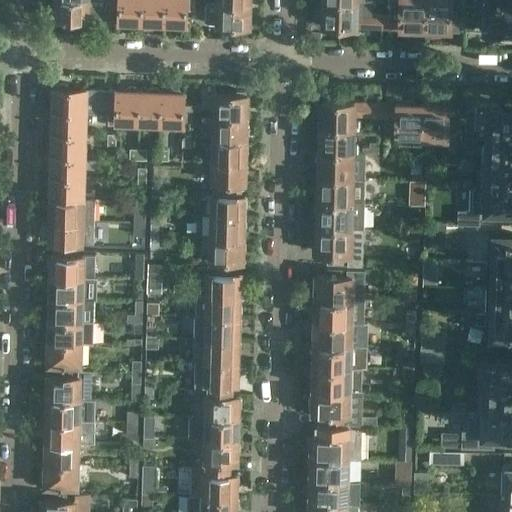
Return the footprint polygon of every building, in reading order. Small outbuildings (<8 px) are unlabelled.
[(102,17),(102,0),(54,0),(54,15),(56,15),(55,18),(57,18),(57,20),(69,21),(69,19),(88,19),(88,16),(102,17)] [(120,0),(102,0),(102,17),(119,18),(120,0)] [(141,22),(142,0),(120,0),(119,18),(119,21),(128,21),(131,23),(136,23),(139,21),(141,22)] [(164,22),(164,0),(142,0),(141,22),(150,22),(153,24),(158,24),(161,22),(164,22)] [(186,23),(186,10),(186,0),(164,0),(164,22),(172,23),(174,25),(180,25),(183,23),(186,23)] [(194,10),(194,0),(186,0),(186,10),(194,10)] [(356,12),(356,1),(335,0),(323,0),(324,8),(321,8),(321,20),(323,20),(323,25),(341,25),(341,28),(353,29),(353,26),(382,27),(382,13),(382,5),(375,5),(375,13),(356,12)] [(424,28),(425,0),(399,0),(399,15),(388,15),(388,27),(404,28),(404,30),(417,31),(417,28),(424,28)] [(463,28),(464,21),(463,3),(451,2),(451,0),(425,0),(424,28),(434,29),(434,31),(446,32),(446,29),(451,29),(451,28),(463,28)] [(511,2),(473,1),(473,6),(484,6),(483,30),(485,30),(485,32),(502,32),(502,30),(511,30),(511,2)] [(249,26),(250,4),(218,2),(206,2),(205,23),(217,23),(217,25),(238,25),(238,28),(248,29),(248,26),(249,26)] [(105,110),(106,90),(86,89),(86,88),(67,87),(68,85),(56,84),(55,86),(54,86),(54,90),(52,90),(51,105),(53,105),(53,108),(105,110)] [(138,121),(140,90),(137,90),(135,87),(129,87),(126,89),(117,89),(117,91),(106,90),(105,110),(105,113),(117,113),(117,121),(138,121)] [(160,122),(162,91),(159,90),(156,88),(151,88),(148,90),(140,90),(138,121),(160,122)] [(171,91),(162,91),(160,122),(183,123),(183,117),(184,105),(184,91),(181,91),(179,89),(173,89),(171,91)] [(215,103),(214,114),(214,115),(247,116),(248,94),(246,94),(246,91),(237,90),(236,93),(215,92),(215,94),(212,94),(212,103),(215,103)] [(321,117),(321,126),(362,127),(362,114),(378,115),(378,103),(321,101),(321,105),(318,105),(318,117),(321,117)] [(421,137),(422,104),(414,104),(414,101),(402,101),(401,104),(384,103),(384,135),(395,135),(395,136),(421,137)] [(431,105),(422,104),(421,137),(446,138),(447,132),(458,132),(459,111),(448,111),(448,105),(444,105),(444,102),(432,102),(431,105)] [(466,136),(486,136),(511,136),(511,109),(502,110),(502,106),(475,106),(475,109),(465,108),(465,112),(467,112),(466,136)] [(85,112),(105,113),(105,110),(53,108),(53,117),(51,120),(51,125),(53,128),(53,131),(85,131),(85,112)] [(247,125),(247,116),(214,115),(213,137),(246,138),(246,135),(248,133),(249,127),(247,125)] [(362,128),(362,127),(321,126),(320,130),(318,130),(317,142),(320,142),(320,152),(353,153),(355,153),(356,129),(362,128)] [(84,153),(85,131),(53,131),(52,139),(50,142),(50,147),(52,150),(52,153),(84,153)] [(112,133),(107,133),(107,144),(115,144),(115,136),(112,133)] [(190,148),(190,136),(185,136),(180,140),(180,148),(190,148)] [(511,136),(486,136),(486,143),(480,143),(479,161),(511,161),(511,136)] [(246,147),(246,138),(213,137),(213,159),(246,160),(246,157),(248,155),(248,149),(246,147)] [(370,153),(378,153),(379,142),(372,142),(370,144),(370,153)] [(129,148),(128,160),(136,160),(137,148),(129,148)] [(146,148),(137,148),(136,160),(146,160),(146,148)] [(159,149),(159,159),(159,160),(167,159),(167,149),(159,149)] [(421,150),(421,163),(426,163),(430,163),(431,151),(421,150)] [(352,177),(353,153),(320,152),(320,155),(317,155),(317,167),(319,167),(319,176),(352,177)] [(84,176),(84,153),(52,153),(52,161),(50,164),(49,169),(51,172),(51,175),(84,176)] [(245,169),(246,160),(213,159),(212,181),(241,182),(245,182),(245,179),(247,177),(247,171),(245,169)] [(472,161),(459,161),(459,170),(472,170),(472,161)] [(511,161),(479,161),(479,187),(511,187),(511,161)] [(137,167),(137,178),(146,178),(146,167),(137,167)] [(83,198),(84,176),(51,175),(51,183),(49,186),(49,191),(51,194),(51,197),(83,198)] [(365,177),(352,177),(319,176),(319,180),(316,180),(316,192),(319,192),(319,201),(352,202),(364,202),(365,177)] [(146,190),(146,178),(137,178),(137,189),(146,190)] [(161,179),(151,179),(151,191),(160,191),(161,179)] [(240,193),(241,182),(212,181),(211,192),(240,193)] [(511,187),(479,187),(478,204),(484,204),(484,212),(511,212),(511,187)] [(160,204),(160,191),(151,191),(150,203),(160,204)] [(240,193),(211,192),(203,192),(203,214),(211,215),(244,216),(244,207),(246,205),(247,199),(245,197),(245,193),(240,193)] [(94,198),(83,198),(51,197),(51,205),(48,208),(48,213),(50,216),(50,219),(93,220),(94,198)] [(146,201),(145,201),(136,200),(135,222),(145,222),(146,201)] [(364,202),(352,202),(319,201),(318,205),(316,205),(315,217),(318,217),(318,226),(363,228),(364,202)] [(456,208),(455,223),(455,225),(478,225),(478,209),(456,208)] [(244,219),(244,216),(211,215),(210,237),(244,238),(244,228),(246,227),(246,221),(244,219)] [(410,218),(410,229),(419,229),(420,218),(410,218)] [(93,242),(93,220),(50,219),(50,227),(48,229),(48,235),(50,238),(50,241),(56,241),(56,244),(78,245),(78,242),(93,242)] [(145,234),(145,222),(135,222),(135,233),(145,234)] [(423,222),(422,244),(445,245),(446,222),(423,222)] [(150,223),(149,236),(164,236),(164,224),(150,223)] [(363,265),(363,228),(318,226),(318,230),(315,229),(315,242),(317,242),(317,251),(327,252),(327,264),(363,265)] [(419,241),(419,229),(410,229),(410,241),(419,241)] [(163,258),(164,236),(149,236),(148,257),(163,258)] [(511,236),(487,236),(486,261),(511,262),(511,236)] [(243,240),(244,238),(210,237),(209,259),(243,260),(243,251),(245,249),(245,243),(243,240)] [(144,253),(135,252),(134,278),(143,278),(144,253)] [(51,267),(51,275),(82,276),(95,276),(95,254),(51,253),(51,255),(49,255),(49,256),(47,258),(47,264),(49,266),(49,267),(51,267)] [(511,262),(486,261),(486,287),(511,287),(511,262)] [(175,277),(176,264),(148,262),(146,292),(155,292),(162,292),(162,277),(175,277)] [(314,297),(316,297),(352,298),(361,298),(362,285),(364,286),(364,270),(327,268),(327,274),(317,274),(316,282),(314,282),(314,297)] [(208,281),(207,293),(240,294),(240,292),(242,292),(244,289),(244,284),(242,281),(242,280),(240,280),(241,272),(208,271),(208,273),(201,273),(200,281),(208,281)] [(416,271),(407,271),(407,284),(416,284),(416,271)] [(95,276),(82,276),(51,275),(50,284),(48,286),(48,292),(50,294),(50,297),(94,298),(97,298),(97,276),(95,276)] [(422,278),(422,286),(439,286),(439,278),(422,278)] [(511,287),(486,287),(485,312),(511,312),(511,287)] [(133,289),(133,298),(143,299),(143,289),(133,289)] [(155,303),(155,292),(146,292),(146,303),(155,303)] [(240,303),(240,294),(207,293),(197,293),(196,315),(239,316),(239,314),(241,311),(242,305),(240,303)] [(94,320),(94,298),(50,297),(50,306),(48,308),(48,314),(50,316),(50,319),(81,320),(94,320)] [(361,298),(352,298),(316,297),(316,305),(314,305),(313,320),(315,320),(351,321),(362,321),(363,298),(361,298)] [(143,322),(143,300),(135,300),(135,313),(127,313),(127,321),(133,321),(142,322),(143,322)] [(406,310),(406,322),(414,322),(415,310),(406,310)] [(511,312),(485,312),(477,311),(477,322),(485,323),(485,337),(511,337),(511,312)] [(239,319),(239,316),(196,315),(195,337),(206,338),(239,338),(239,329),(241,327),(241,321),(239,319)] [(80,342),(81,320),(50,319),(49,328),(47,330),(47,336),(49,338),(49,341),(80,342)] [(351,344),(351,321),(315,320),(315,328),(313,328),(313,343),(315,343),(351,344)] [(142,332),(142,322),(133,321),(133,332),(142,332)] [(414,335),(414,322),(406,322),(406,335),(414,335)] [(155,325),(146,324),(145,324),(145,336),(154,336),(155,325)] [(443,325),(421,325),(420,346),(443,347),(443,325)] [(158,336),(154,336),(145,336),(145,348),(158,348),(158,336)] [(239,341),(239,338),(206,338),(195,337),(194,359),(238,361),(238,351),(240,349),(241,343),(239,341)] [(80,365),(80,342),(49,341),(49,350),(47,352),(46,358),(48,360),(48,363),(54,364),(54,374),(79,375),(80,370),(80,365)] [(350,367),(351,344),(315,343),(314,351),(312,351),(312,366),(314,366),(350,367)] [(443,364),(443,347),(420,346),(419,363),(443,364)] [(414,355),(405,355),(404,367),(414,367),(414,355)] [(238,362),(238,361),(194,359),(194,387),(206,388),(206,393),(232,394),(232,383),(238,383),(238,374),(240,374),(240,373),(242,371),(242,365),(240,363),(240,362),(238,362)] [(140,372),(141,360),(132,360),(131,371),(140,372)] [(511,361),(477,361),(477,386),(511,387),(511,361)] [(362,367),(350,367),(314,366),(314,373),(312,373),(311,388),(313,388),(313,389),(350,390),(362,391),(362,367)] [(413,380),(414,367),(404,367),(404,380),(413,380)] [(92,370),(80,370),(79,375),(54,374),(48,374),(48,378),(46,380),(46,386),(48,388),(47,397),(79,398),(91,398),(92,370)] [(140,382),(140,372),(131,371),(131,382),(140,382)] [(154,375),(144,375),(144,386),(154,386),(154,375)] [(153,398),(154,386),(144,386),(143,398),(153,398)] [(511,387),(477,386),(477,411),(511,412),(511,387)] [(239,394),(232,394),(206,393),(206,388),(194,387),(194,408),(195,408),(195,415),(206,416),(239,416),(239,408),(241,406),(241,400),(239,397),(239,394)] [(362,391),(350,390),(313,389),(313,396),(311,396),(311,411),(313,411),(313,412),(324,413),(324,423),(349,424),(349,422),(361,423),(362,391)] [(78,420),(79,398),(47,397),(47,400),(45,402),(45,408),(47,410),(47,419),(78,420)] [(451,401),(451,412),(465,412),(465,402),(451,401)] [(127,410),(127,421),(138,422),(139,410),(127,410)] [(511,412),(477,411),(476,437),(511,437),(511,412)] [(404,413),(404,424),(413,424),(413,413),(404,413)] [(144,414),(144,436),(153,436),(154,436),(155,415),(144,414)] [(239,420),(239,416),(206,416),(206,438),(238,439),(238,431),(240,428),(240,423),(239,420)] [(77,442),(78,420),(47,419),(47,422),(45,424),(44,430),(46,432),(46,441),(77,442)] [(138,443),(138,422),(127,421),(126,438),(120,439),(120,443),(138,443)] [(361,458),(362,423),(361,423),(349,422),(349,424),(324,423),(323,434),(312,434),(312,436),(310,436),(310,450),(312,450),(312,457),(348,458),(361,458)] [(413,438),(413,424),(404,424),(403,438),(413,438)] [(441,446),(465,447),(466,432),(442,432),(441,446)] [(152,448),(153,436),(144,436),(144,448),(152,448)] [(238,441),(238,439),(206,438),(205,460),(230,461),(237,461),(238,452),(240,449),(240,444),(238,441)] [(76,464),(77,442),(46,441),(46,443),(44,446),(44,451),(46,454),(46,463),(76,464)] [(464,463),(464,451),(431,450),(430,462),(464,463)] [(139,466),(139,453),(130,453),(130,466),(139,466)] [(347,481),(348,458),(312,457),(312,459),(310,459),(309,472),(311,472),(311,480),(347,481)] [(237,472),(230,472),(230,461),(205,460),(205,467),(193,467),(192,494),(237,495),(237,486),(239,484),(239,478),(237,476),(237,472)] [(76,486),(76,464),(46,463),(45,470),(43,470),(43,471),(41,473),(41,479),(43,482),(45,482),(45,485),(51,485),(50,498),(73,499),(73,492),(74,486),(76,486)] [(492,493),(502,493),(511,493),(511,467),(503,467),(503,465),(492,464),(492,493)] [(138,477),(139,466),(130,466),(130,476),(138,477)] [(143,466),(143,493),(152,493),(157,493),(158,466),(143,466)] [(403,470),(402,482),(411,482),(411,470),(403,470)] [(359,481),(347,481),(311,480),(311,482),(309,482),(309,495),(311,495),(310,503),(346,504),(358,504),(359,481)] [(411,495),(411,482),(402,482),(402,494),(411,495)] [(86,511),(87,493),(73,492),(73,499),(50,498),(43,498),(42,501),(40,504),(40,509),(42,511),(86,511)] [(415,492),(414,511),(429,511),(430,492),(415,492)] [(151,507),(152,493),(143,493),(142,507),(151,507)] [(236,498),(237,495),(192,494),(189,493),(188,511),(236,511),(236,508),(238,506),(238,500),(236,498)] [(511,511),(511,493),(502,493),(501,511),(511,511)] [(123,511),(137,511),(138,498),(125,498),(123,511)] [(345,511),(346,504),(310,503),(310,504),(308,504),(308,511),(345,511)]
